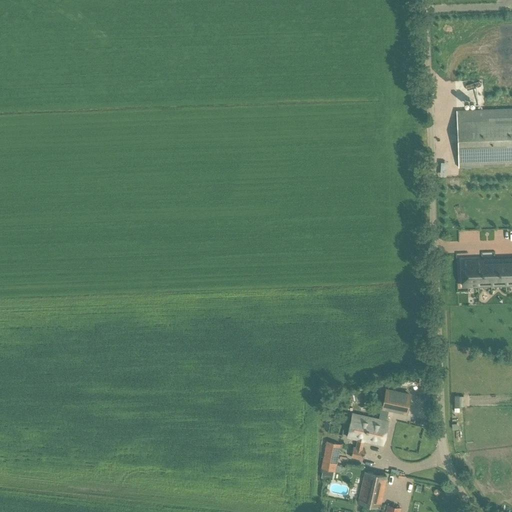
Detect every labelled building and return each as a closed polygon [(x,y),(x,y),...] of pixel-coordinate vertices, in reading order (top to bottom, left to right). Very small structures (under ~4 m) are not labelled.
[(472,84),(511,83),(511,42),(487,35),(485,41),(479,41),(474,34),(474,30),(467,28),(467,26),(464,20),(466,13),(465,12),(457,12),(463,21),(463,23),(455,21),(455,26),(453,27),(454,88),(459,85),(462,89),(465,77),(472,88),(476,85),(472,84)] [(456,110),(459,168),(511,165),(511,108),(466,110),(456,110)] [(476,259),(463,260),(464,286),(511,283),(511,259),(506,259),(476,261),(476,259)] [(410,395),(409,395),(409,397),(386,392),(386,390),(382,407),(383,408),(383,405),(406,410),(406,412),(410,395)] [(383,444),(385,440),(390,421),(356,411),(349,435),(360,437),(357,446),(354,445),(351,454),(363,457),(366,449),(362,448),(365,439),(383,444)] [(327,441),(321,468),(335,471),(341,444),(327,441)] [(333,471),(323,468),(321,477),(331,479),(333,471)] [(380,508),(387,477),(365,472),(358,503),(380,508)]
